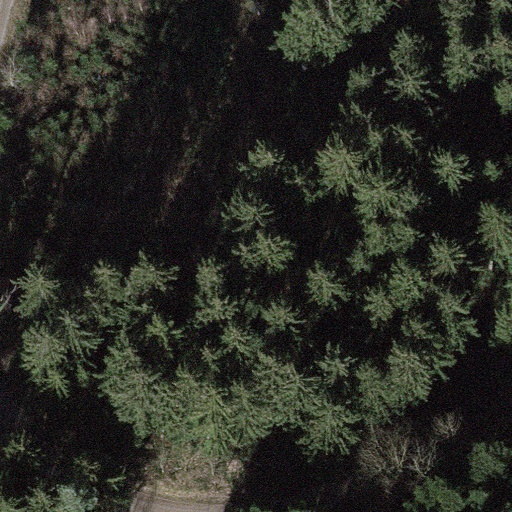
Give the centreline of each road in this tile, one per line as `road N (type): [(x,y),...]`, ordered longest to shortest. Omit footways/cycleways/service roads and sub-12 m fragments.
road 1 (track): [(89,511),(0,401),(0,35),(7,0)]
road 2 (track): [(511,416),(255,511)]
